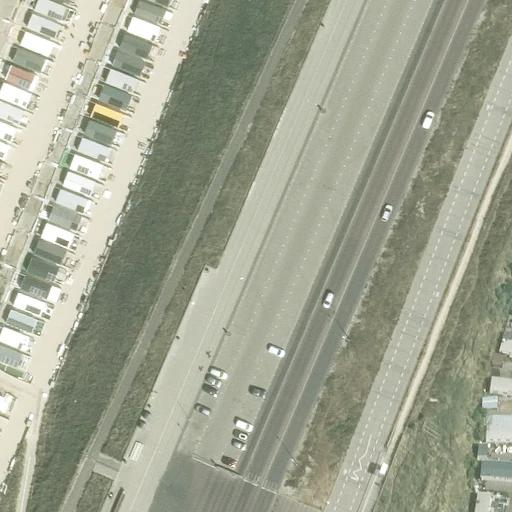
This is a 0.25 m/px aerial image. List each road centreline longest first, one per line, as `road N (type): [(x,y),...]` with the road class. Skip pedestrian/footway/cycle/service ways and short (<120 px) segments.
road 1 (primary): [(257,511),(476,0)]
road 2 (primary): [(453,0),(237,511)]
